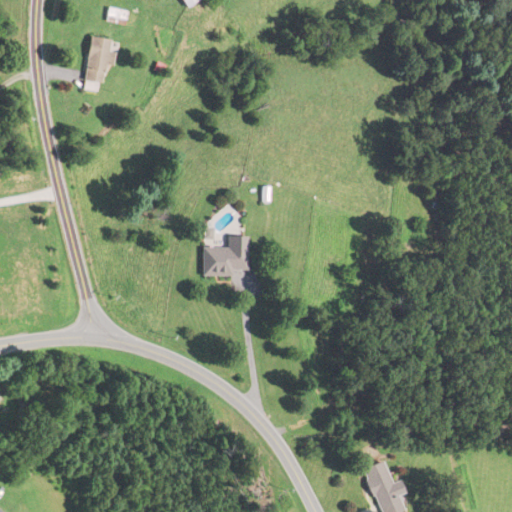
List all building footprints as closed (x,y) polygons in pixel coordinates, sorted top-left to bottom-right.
[(193,0),(177,0),(184,8),(193,0)] [(126,12),(106,8),(104,21),(123,25),(126,12)] [(86,37),(80,89),(97,91),(100,63),(108,64),(110,52),(105,51),(107,40),(86,37)] [(198,247),(198,275),(244,275),(244,235),(223,235),(223,247),(198,247)] [(359,469),(373,511),(398,511),(381,461),(359,469)]
